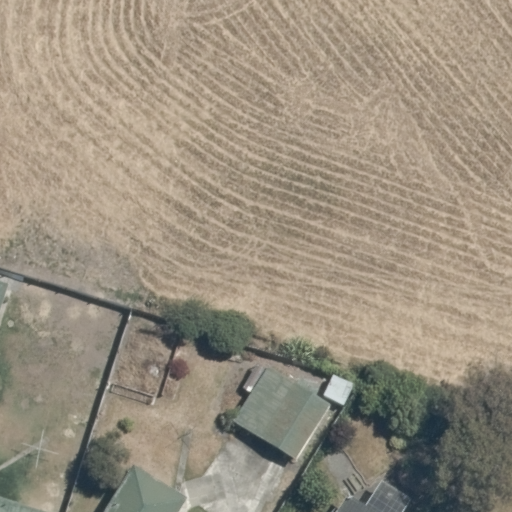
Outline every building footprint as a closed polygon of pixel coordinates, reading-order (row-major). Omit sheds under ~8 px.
[(0,318),(9,287),(0,284),(0,318)] [(338,410),(266,370),(234,425),(306,466),(338,410)] [(185,511),(191,502),(133,469),(107,511),(185,511)] [(0,511),(50,511),(0,494),(0,511)] [(372,511),(351,499),(343,511),(372,511)]
